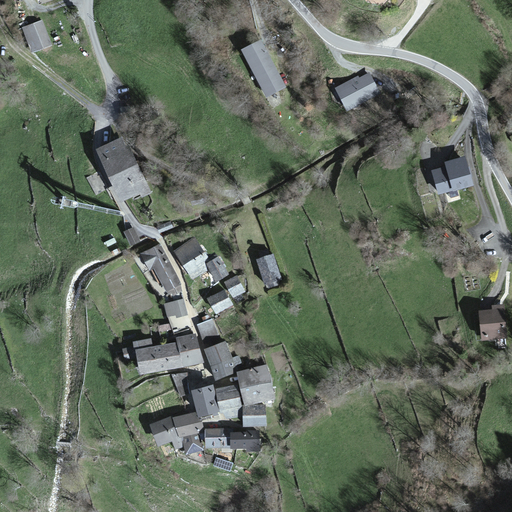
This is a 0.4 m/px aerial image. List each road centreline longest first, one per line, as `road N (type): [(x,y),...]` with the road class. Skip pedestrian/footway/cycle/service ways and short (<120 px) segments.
road 1 (residential): [(194,320),(161,242),(134,222),(97,153),(112,89),(89,0)]
road 2 (unclassified): [(295,0),(338,42),(418,59),(467,86),(511,196)]
road 3 (track): [(103,117),(16,50),(0,22)]
